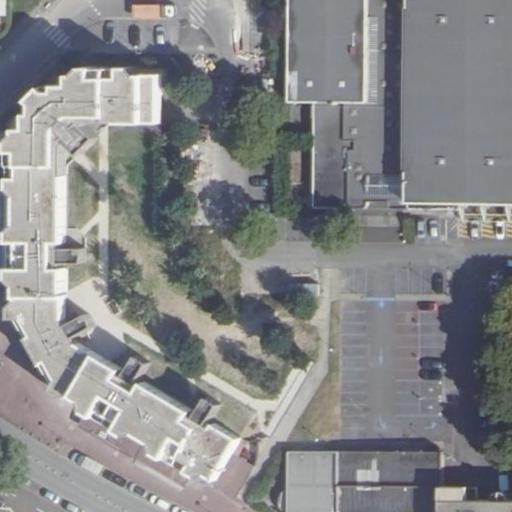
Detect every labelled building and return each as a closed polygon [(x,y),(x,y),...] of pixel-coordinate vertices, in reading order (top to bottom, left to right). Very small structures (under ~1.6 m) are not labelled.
[(314,208),(371,209),(371,202),(395,203),(395,209),(420,210),(420,201),(465,202),(511,202),(511,0),(292,0),(291,102),(316,102),(314,208)] [(147,67),(93,67),(92,74),(82,74),(82,84),(69,85),(69,91),(53,91),(47,99),(47,114),(41,114),(40,131),(26,131),(15,141),(15,150),(15,188),(23,198),(23,227),(14,233),(14,281),(22,288),(22,299),(14,306),(14,318),(20,318),(33,340),(48,367),(59,385),(55,391),(89,410),(101,417),(130,435),(146,444),(150,436),(157,441),(159,452),(168,457),(170,458),(172,453),(194,466),(192,471),(201,476),(209,474),(221,481),(236,455),(245,439),(215,422),(201,414),(145,382),(131,373),(79,343),(69,327),(70,266),(70,248),(71,143),(89,126),(111,126),(162,125),(165,125),(165,86),(165,74),(146,74),(147,67)] [(103,138),(89,126),(71,143),(86,157),(103,138)] [(1,281),(14,281),(14,233),(15,188),(10,188),(3,188),(3,192),(1,281)] [(15,188),(14,233),(23,227),(23,198),(15,188)] [(420,201),(420,210),(464,210),(465,202),(420,201)] [(87,248),(70,248),(70,266),(87,266),(87,248)] [(90,315),(69,327),(79,343),(100,331),(90,315)] [(140,358),(131,373),(145,382),(154,365),(140,358)] [(201,414),(215,422),(224,406),(210,399),(201,414)] [(137,457),(146,444),(130,435),(123,430),(101,417),(95,414),(89,410),(81,424),(137,457)] [(339,511),(340,451),(290,451),(290,486),(279,506),(279,509),(279,511),(339,511)] [(340,451),(339,511),(443,511),(444,486),(444,452),(340,451)] [(170,458),(191,471),(194,466),(172,453),(170,458)] [(236,455),(221,481),(241,493),(256,467),(236,455)] [(182,487),(191,471),(170,458),(168,457),(159,473),(182,487)] [(444,486),(443,511),(511,511),(511,499),(468,499),(469,486),(464,486),(444,486)] [(0,509),(1,510),(2,511),(15,511),(10,504),(5,503),(0,501),(0,509)]
